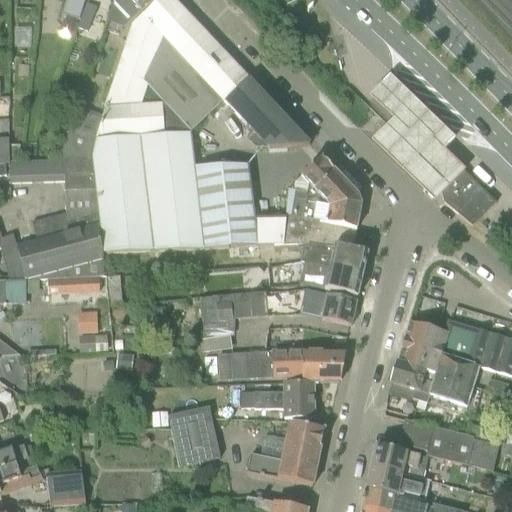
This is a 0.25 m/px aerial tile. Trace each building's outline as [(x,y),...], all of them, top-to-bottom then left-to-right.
[(79,20),(86,0),(69,0),(65,16),(79,20)] [(243,138),(252,148),(255,150),(260,152),(308,148),(310,147),(171,0),(160,0),(133,26),(104,117),(97,139),(90,161),(193,155),(190,133),(192,135),(225,105),(249,133),(243,138)] [(132,20),(153,0),(117,0),(115,3),(132,20)] [(87,5),(78,30),(87,33),(96,9),(87,5)] [(0,98),(10,99),(10,82),(0,81),(0,98)] [(447,158),(458,146),(394,84),(375,103),(397,124),(375,147),(430,201),(440,191),(460,170),(447,158)] [(97,139),(104,117),(83,112),(79,125),(73,123),(71,130),(97,139)] [(58,163),(64,163),(87,162),(90,161),(97,139),(71,130),(58,163)] [(20,165),(21,164),(21,146),(21,132),(13,132),(13,147),(10,147),(11,165),(20,165)] [(9,165),(11,165),(10,147),(10,141),(2,141),(0,141),(0,166),(5,166),(9,166),(9,165)] [(201,250),(228,249),(259,247),(259,246),(281,245),(282,245),(284,221),(283,221),(255,222),(248,168),(194,170),(193,155),(90,161),(87,162),(95,215),(96,225),(100,255),(151,251),(201,250)] [(358,198),(322,160),(302,178),(309,186),(307,195),(296,193),(291,218),(357,232),(361,207),(358,198)] [(95,215),(87,162),(64,163),(65,184),(66,216),(66,223),(95,215)] [(53,163),(42,164),(43,185),(54,184),(53,163)] [(64,163),(58,163),(53,163),(54,184),(65,184),(64,163)] [(21,185),(32,185),(31,164),(21,164),(20,165),(21,185)] [(43,185),(42,164),(36,164),(31,164),(32,185),(43,185)] [(10,186),(21,185),(20,165),(11,165),(9,165),(9,166),(10,186)] [(496,205),(460,170),(440,191),(444,205),(472,229),(496,205)] [(100,255),(96,225),(95,215),(66,223),(69,233),(58,236),(47,239),(37,242),(17,248),(25,281),(25,283),(104,278),(101,261),(100,255)] [(69,233),(66,223),(66,216),(53,219),(58,236),(69,233)] [(353,252),(357,232),(291,218),(291,219),(284,217),(283,221),(284,221),(282,245),(281,245),(281,247),(286,247),(304,246),(324,246),(335,248),(353,252)] [(47,239),(58,236),(53,219),(43,222),(47,239)] [(37,242),(47,239),(43,222),(32,224),(37,242)] [(304,246),(300,264),(305,265),(305,264),(363,278),(368,255),(353,252),(335,248),(324,246),(304,246)] [(1,252),(9,282),(25,281),(17,248),(1,252)] [(151,251),(100,255),(101,261),(104,278),(104,279),(108,279),(108,281),(120,280),(134,279),(134,278),(152,277),(152,263),(151,251)] [(300,286),(358,300),(363,278),(305,264),(305,265),(302,278),(300,286)] [(122,307),(120,280),(108,281),(109,307),(122,307)] [(0,306),(26,306),(25,283),(25,281),(9,282),(10,284),(0,283),(0,306)] [(98,281),(48,283),(48,297),(99,294),(98,281)] [(234,298),(235,321),(269,319),(267,295),(266,295),(234,298)] [(309,318),(322,321),(322,322),(351,329),(357,304),(314,295),(309,318)] [(225,298),(201,300),(204,342),(209,341),(230,338),(234,338),(235,321),(234,298),(233,298),(225,298)] [(166,318),(166,310),(150,311),(151,320),(166,318)] [(97,336),(97,314),(78,315),(79,337),(97,336)] [(511,380),(511,342),(451,324),(447,336),(410,325),(398,365),(397,364),(397,365),(425,374),(434,376),(438,362),(443,363),(445,359),(479,369),(478,370),(511,380)] [(107,355),(107,338),(79,338),(80,356),(107,355)] [(210,355),(209,341),(204,342),(201,342),(203,356),(210,355)] [(166,353),(175,359),(179,353),(171,347),(166,353)] [(342,369),(345,353),(298,352),(245,355),(246,369),(247,369),(247,381),(263,380),(291,379),(291,363),(302,363),(319,365),(319,367),(342,369)] [(115,371),(132,373),(134,357),(117,355),(115,371)] [(245,355),(231,355),(232,382),(247,381),(247,369),(246,369),(245,355)] [(219,377),(218,359),(204,360),(205,378),(219,377)] [(473,389),(478,370),(479,369),(445,359),(443,363),(438,362),(434,376),(441,378),(445,380),(445,381),(473,389)] [(114,373),(113,363),(103,363),(103,373),(114,373)] [(314,383),(339,385),(342,369),(319,367),(319,365),(302,363),(291,363),(291,379),(302,379),(302,383),(314,383)] [(425,374),(397,365),(389,394),(399,398),(401,391),(414,394),(412,401),(427,405),(429,398),(432,385),(422,382),(425,374)] [(432,385),(429,398),(467,409),(473,389),(445,381),(445,380),(441,378),(439,383),(433,381),(432,385)] [(511,401),(511,388),(488,381),(485,393),(511,401)] [(284,419),(314,419),(314,383),(302,383),(302,384),(284,384),(284,395),(242,395),(241,411),(256,411),(266,411),(284,411),(284,419)] [(168,418),(179,469),(220,460),(209,410),(168,418)] [(168,429),(167,414),(151,415),(152,430),(168,429)] [(466,439),(458,437),(458,435),(404,422),(398,447),(428,454),(428,452),(433,454),(432,460),(451,464),(493,474),(499,448),(466,439)] [(248,475),(313,489),(324,432),(290,425),(282,462),(251,455),(248,475)] [(469,426),(466,439),(499,448),(501,448),(504,435),(469,426)] [(262,455),(283,459),(286,441),(265,438),(262,455)] [(22,448),(0,456),(0,472),(28,463),(35,461),(30,447),(22,450),(22,448)] [(428,460),(376,448),(371,470),(423,482),(423,481),(428,460)] [(23,481),(28,479),(33,477),(28,463),(0,472),(0,498),(26,490),(23,481)] [(366,491),(397,498),(418,503),(424,504),(429,483),(423,481),(423,482),(371,470),(366,491)] [(81,473),(46,476),(50,509),(86,507),(81,473)] [(454,511),(433,506),(432,511),(396,502),(397,498),(366,491),(366,492),(365,492),(362,511),(367,511),(454,511)] [(308,511),(247,499),(245,511),(250,511),(308,511)]
